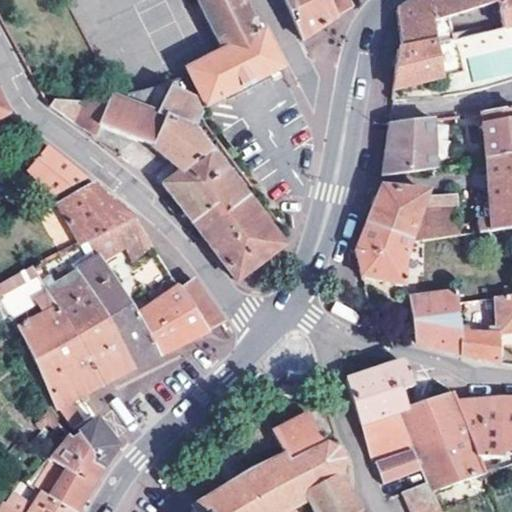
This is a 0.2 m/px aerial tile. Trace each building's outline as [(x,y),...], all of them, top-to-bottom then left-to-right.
[(193,0),(220,52),(184,71),(203,109),(279,70),(261,32),(254,35),(236,0),(193,0)] [(351,8),(351,7),(347,0),(281,0),(300,43),(322,27),(351,8)] [(434,46),(424,0),(411,0),(396,10),(401,31),(406,53),(434,46)] [(424,0),(434,46),(471,37),(501,29),(496,12),(477,16),(473,0),(424,0)] [(501,29),(471,37),(477,63),(511,54),(511,0),(473,0),(477,16),(496,12),(501,29)] [(401,63),(394,99),(467,82),(480,79),(477,63),(471,37),(434,46),(406,53),(403,54),(401,63)] [(108,99),(96,129),(143,147),(151,150),(168,163),(181,172),(207,153),(192,135),(199,117),(197,112),(191,95),(188,99),(167,89),(157,111),(151,108),(148,114),(114,98),(108,99)] [(51,103),(48,109),(92,140),(96,129),(108,99),(80,105),(51,103)] [(511,108),(482,115),(482,163),(511,157),(511,108)] [(388,134),(379,181),(432,172),(432,122),(389,127),(388,134)] [(64,165),(46,149),(26,173),(22,170),(18,177),(25,183),(28,179),(53,199),(85,182),(64,165)] [(181,172),(161,187),(187,222),(198,235),(243,201),(207,153),(181,172)] [(511,157),(482,163),(482,170),(485,203),(480,204),(480,208),(470,210),(471,224),(475,224),(477,235),(511,229),(511,157)] [(87,244),(131,221),(119,210),(91,187),(56,205),(83,246),(87,244)] [(355,248),(405,243),(466,236),(465,225),(456,226),(453,198),(441,199),(441,211),(415,213),(420,201),(423,193),(377,190),(373,201),(367,217),(355,248)] [(441,211),(441,199),(420,201),(415,213),(441,211)] [(243,201),(198,235),(204,243),(233,282),(277,249),(278,246),(243,201)] [(149,249),(132,222),(131,221),(87,244),(99,264),(100,260),(105,257),(104,254),(119,249),(127,263),(149,249)] [(404,289),(405,243),(355,248),(354,252),(361,279),(404,289)] [(68,254),(60,259),(69,280),(77,276),(68,254)] [(57,310),(102,388),(110,384),(134,372),(104,322),(77,276),(69,280),(60,259),(35,272),(47,292),(50,299),(57,310)] [(169,281),(155,259),(133,274),(147,296),(158,288),(169,281)] [(99,264),(77,276),(104,322),(127,309),(99,264)] [(37,282),(33,273),(11,285),(15,294),(37,282)] [(205,336),(176,292),(169,281),(158,288),(164,298),(137,317),(162,358),(169,354),(193,342),(205,336)] [(205,336),(223,327),(192,282),(176,292),(205,336)] [(11,285),(0,291),(16,322),(27,315),(15,294),(11,285)] [(50,299),(47,292),(39,296),(43,303),(50,299)] [(458,342),(451,293),(409,299),(415,346),(460,357),(458,342)] [(511,297),(490,300),(495,337),(511,334),(511,297)] [(127,309),(104,322),(134,372),(162,358),(137,317),(133,318),(127,309)] [(20,331),(57,407),(72,434),(82,426),(72,404),(87,396),(102,388),(57,310),(20,331)] [(490,365),(500,366),(495,337),(458,342),(460,357),(490,365)] [(416,411),(415,408),(407,410),(406,405),(401,392),(411,388),(406,368),(398,363),(345,381),(353,403),(376,471),(414,457),(398,417),(416,411)] [(476,460),(454,405),(450,396),(449,396),(415,408),(416,411),(398,417),(414,457),(421,474),(426,486),(430,497),(484,476),(478,460),(476,460)] [(462,404),(454,405),(476,460),(478,460),(498,458),(499,470),(511,465),(511,400),(502,399),(462,404)] [(325,406),(306,417),(321,443),(323,437),(328,439),(326,445),(333,449),(338,446),(325,406)] [(196,505),(197,509),(190,511),(288,511),(304,503),(301,497),(336,479),(343,481),(345,476),(340,473),(340,466),(347,464),(346,460),(339,459),(335,454),(341,450),(338,446),(333,449),(326,445),(328,439),(323,437),(321,443),(306,417),(271,437),(284,458),(253,475),(251,472),(246,474),(248,477),(223,491),(221,487),(216,490),(218,494),(196,505)] [(96,422),(76,439),(94,454),(92,462),(100,470),(108,460),(115,450),(105,435),(96,422)] [(68,438),(49,461),(66,474),(49,498),(69,511),(76,511),(87,495),(100,470),(92,462),(94,454),(76,439),(72,443),(68,438)] [(414,457),(376,471),(382,486),(421,474),(414,457)] [(498,458),(478,460),(484,476),(499,470),(498,458)] [(301,497),(304,503),(308,511),(354,511),(346,497),(336,479),(301,497)] [(8,507),(5,505),(0,511),(69,511),(49,498),(29,484),(24,491),(36,501),(31,508),(16,497),(8,507)] [(402,495),(409,511),(413,511),(411,506),(417,504),(420,511),(436,511),(430,497),(426,486),(402,495)]
